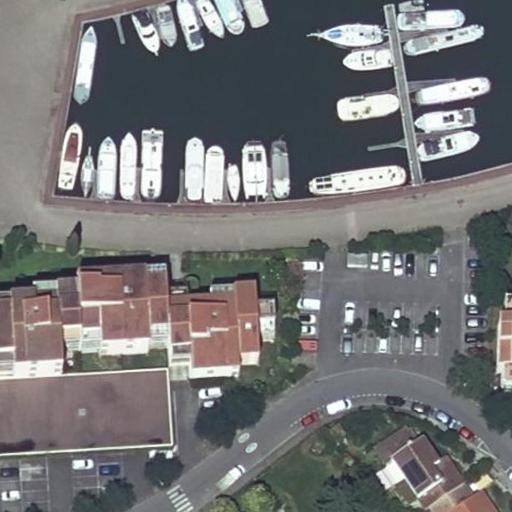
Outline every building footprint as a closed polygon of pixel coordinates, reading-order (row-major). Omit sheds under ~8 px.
[(367,258),(348,257),(347,269),(367,270),(367,258)] [(163,280),(145,281),(145,290),(163,289),(163,280)] [(0,380),(61,377),(60,354),(59,345),(99,343),(101,351),(101,356),(149,354),(148,349),(148,340),(166,340),(166,348),(168,368),(178,367),(188,366),(189,379),(237,378),(236,365),(256,364),(255,339),(255,329),(271,329),(271,311),(253,311),(252,297),(232,297),(233,307),(210,308),(185,309),(184,299),(174,300),(165,300),(163,289),(145,290),(145,281),(96,283),(97,294),(76,293),(56,296),(57,304),(35,307),(0,309),(0,380)] [(96,283),(77,285),(76,293),(97,294),(96,283)] [(56,296),(35,297),(35,307),(57,304),(56,296)] [(233,307),(232,297),(211,297),(210,308),(233,307)] [(499,328),(498,374),(502,375),(501,395),(511,394),(511,328),(504,328),(499,328)] [(271,329),(255,329),(255,339),(271,338),(271,329)] [(166,340),(148,340),(148,349),(166,348),(166,340)] [(99,343),(59,345),(60,354),(101,351),(99,343)] [(61,377),(0,380),(0,457),(170,447),(166,371),(61,377)] [(421,443),(392,462),(425,511),(463,486),(446,460),(437,467),(428,454),(421,443)] [(430,509),(432,511),(453,511),(476,498),(468,485),(430,509)] [(476,498),(453,511),(490,511),(489,510),(480,496),(476,498)]
